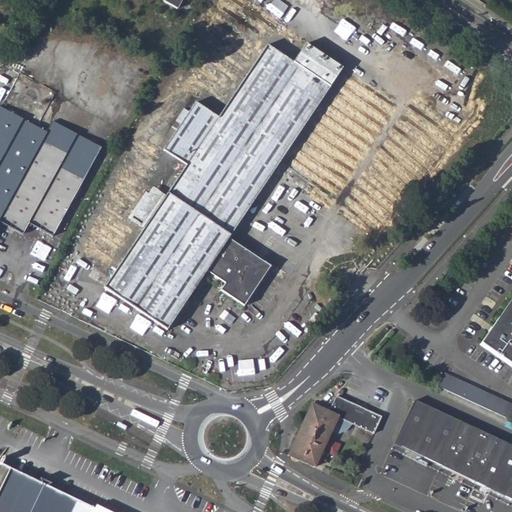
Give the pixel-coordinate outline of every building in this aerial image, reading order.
[(160,0),(176,9),(181,0),(160,0)] [(103,288),(166,330),(206,272),(224,284),(219,291),(243,306),(270,267),(228,239),(329,88),(342,69),(305,45),(293,63),(266,45),(217,117),(194,102),(162,150),(185,165),(103,288)] [(82,69),(52,122),(80,138),(110,85),(82,69)] [(100,148),(80,138),(52,122),(46,132),(0,107),(0,222),(22,235),(29,223),(52,237),(100,148)] [(511,301),(481,346),(511,367),(511,366),(511,301)] [(511,416),(511,404),(445,374),(439,387),(511,420),(511,416)] [(373,434),(381,417),(335,396),(334,398),(333,398),(322,409),(351,424),(373,434)] [(414,400),(393,445),(440,466),(461,422),(414,400)] [(311,404),(288,456),(314,468),(330,432),(338,433),(346,431),(351,424),(322,409),(311,404)] [(128,426),(119,421),(117,425),(126,430),(127,428),(128,426)] [(475,483),(496,439),(461,422),(440,466),(475,483)] [(511,446),(496,439),(475,483),(511,500),(511,446)] [(93,511),(96,505),(14,464),(0,495),(0,511),(93,511)]
